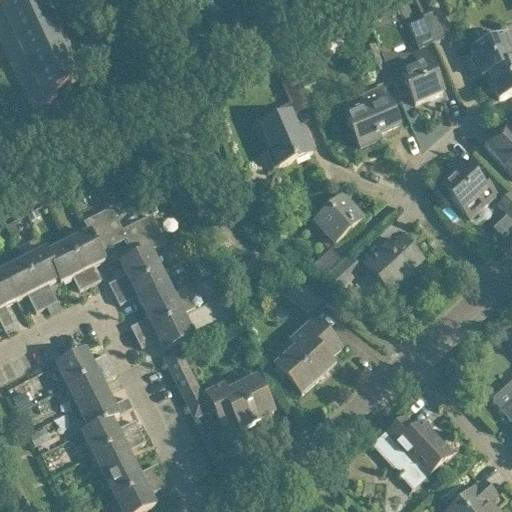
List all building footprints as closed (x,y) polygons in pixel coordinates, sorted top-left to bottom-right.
[(42,0),(6,0),(0,3),(1,4),(7,17),(6,17),(8,21),(45,4),(42,0)] [(53,22),(45,4),(8,21),(16,39),(53,22)] [(61,11),(65,19),(80,12),(77,4),(61,11)] [(84,20),(80,12),(65,19),(69,27),(84,20)] [(442,13),(424,21),(434,45),(452,37),(442,13)] [(434,45),(424,21),(409,28),(419,51),(434,45)] [(62,42),(53,22),(16,39),(25,59),(62,42)] [(481,80),(490,76),(511,66),(511,26),(502,31),(506,38),(469,54),(481,80)] [(71,61),(62,42),(25,59),(34,78),(71,61)] [(79,49),(82,57),(98,50),(94,42),(79,49)] [(376,48),(363,53),(373,77),(386,72),(376,48)] [(101,58),(98,50),(82,57),(86,65),(101,58)] [(442,95),(424,53),(414,58),(418,69),(401,76),(415,107),(442,95)] [(80,81),(71,61),(34,78),(46,103),(57,98),(54,94),(80,81)] [(511,66),(490,76),(494,85),(491,87),(498,103),(511,96),(511,66)] [(305,100),(297,81),(292,69),(278,75),(292,106),(305,100)] [(399,131),(382,91),(360,100),(365,111),(345,119),(360,153),(379,144),(378,140),(399,131)] [(298,136),(286,108),(272,114),(276,123),(261,129),(278,170),(312,155),(303,134),(298,136)] [(511,135),(506,129),(484,149),(511,179),(511,135)] [(461,170),(455,163),(448,169),(454,177),(440,190),(463,215),(477,202),(484,209),(496,199),(477,178),(475,180),(464,168),(461,170)] [(511,196),(511,195),(497,208),(511,223),(511,196)] [(314,227),(334,249),(362,224),(342,201),(314,227)] [(125,242),(121,233),(122,233),(111,211),(84,225),(89,235),(90,234),(100,255),(125,242)] [(151,218),(122,233),(121,233),(125,242),(134,260),(149,252),(150,253),(165,246),(151,218)] [(100,255),(90,234),(89,235),(68,245),(82,274),(104,263),(100,255)] [(364,269),(380,286),(385,281),(394,290),(421,266),(401,243),(387,256),(384,252),(386,250),(385,250),(364,269)] [(82,274),(68,245),(47,256),(60,281),(58,282),(60,286),(72,280),(82,274)] [(60,281),(47,256),(45,252),(23,264),(37,293),(40,297),(46,310),(57,305),(48,287),(58,282),(60,281)] [(161,274),(150,253),(149,252),(134,260),(120,267),(126,278),(131,289),(161,274)] [(331,252),(312,268),(325,279),(342,264),(331,252)] [(329,278),(341,291),(361,273),(348,260),(329,278)] [(37,293),(23,264),(1,274),(16,304),(37,293)] [(100,283),(95,273),(85,279),(90,289),(90,288),(100,283)] [(16,304),(1,274),(0,275),(0,311),(5,309),(16,304)] [(172,296),(161,274),(131,289),(137,299),(142,310),(172,296)] [(90,289),(85,279),(74,284),(79,294),(90,289)] [(127,291),(122,280),(108,287),(113,297),(114,298),(127,291)] [(310,317),(320,305),(291,283),(282,295),(310,317)] [(133,302),(127,291),(114,298),(119,308),(133,302)] [(182,317),(172,296),(142,310),(148,321),(153,332),(182,317)] [(46,310),(40,297),(29,302),(36,316),(46,310)] [(14,327),(7,313),(0,316),(0,325),(3,332),(14,327)] [(193,339),(182,317),(153,332),(164,354),(193,339)] [(135,341),(149,334),(144,323),(130,330),(135,340),(135,341)] [(340,352),(315,323),(291,344),(297,351),(275,370),(301,398),(318,383),(317,382),(332,368),(328,363),(340,352)] [(154,345),(149,334),(135,341),(141,352),(154,345)] [(67,390),(96,375),(85,353),(56,368),(67,390)] [(179,356),(165,363),(183,399),(197,391),(179,356)] [(111,368),(105,357),(95,362),(100,373),(111,368)] [(116,379),(111,368),(100,373),(106,384),(116,379)] [(78,411),(107,396),(96,375),(67,390),(78,411)] [(511,383),(491,403),(511,426),(511,383)] [(223,389),(207,397),(223,429),(227,428),(226,426),(235,421),(240,433),(272,417),(257,386),(228,400),(223,389)] [(13,401),(19,413),(31,407),(26,395),(13,401)] [(111,422),(118,419),(107,396),(78,411),(89,433),(111,422)] [(133,412),(127,401),(117,406),(122,417),(133,412)] [(405,420),(374,448),(384,460),(396,448),(412,465),(397,479),(399,482),(402,479),(413,492),(452,457),(432,435),(429,437),(420,427),(423,425),(422,424),(415,431),(405,420)] [(93,458),(122,444),(111,422),(89,433),(82,436),(93,458)] [(140,435),(135,424),(121,431),(126,442),(140,435)] [(46,445),(40,434),(29,440),(34,449),(36,449),(46,445)] [(145,445),(140,435),(126,442),(132,452),(145,445)] [(104,480),(133,465),(122,444),(93,458),(104,480)] [(115,501),(144,487),(133,465),(104,480),(115,501)] [(162,478),(156,467),(143,474),(148,485),(162,478)] [(162,479),(162,478),(148,485),(153,495),(167,489),(162,479)] [(449,511),(491,511),(486,506),(495,498),(483,485),(474,493),(473,491),(449,511)] [(120,511),(148,511),(155,509),(144,487),(115,501),(120,511)]
